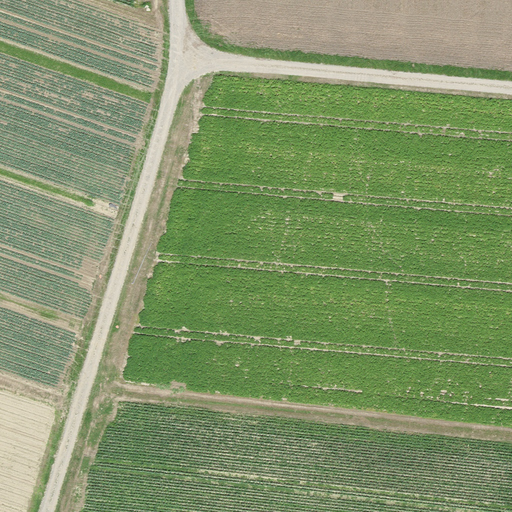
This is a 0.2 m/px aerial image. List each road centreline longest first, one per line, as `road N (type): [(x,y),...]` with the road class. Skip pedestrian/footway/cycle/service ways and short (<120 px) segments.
road 1 (track): [(182,58),(46,511)]
road 2 (track): [(511,87),(182,58),(177,0)]
